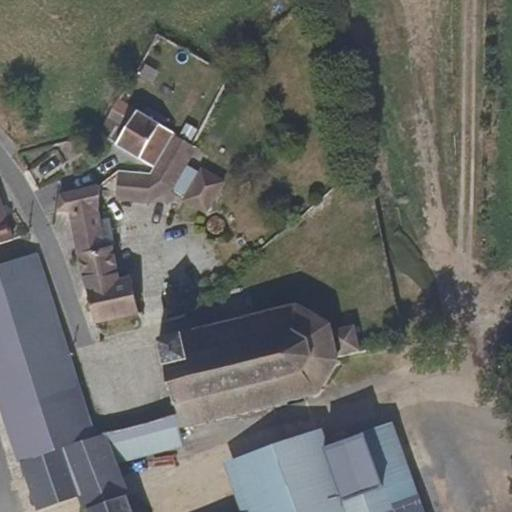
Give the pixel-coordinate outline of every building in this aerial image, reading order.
[(110,112),(91,144),(135,168),(154,134),(119,116),(110,112)] [(135,168),(151,176),(171,142),(154,134),(135,168)] [(192,153),(171,142),(151,176),(141,179),(115,181),(116,208),(149,206),(174,191),(183,201),(180,206),(200,221),(221,192),(200,178),(198,181),(185,172),(195,154),(192,153)] [(90,211),(91,196),(55,206),(52,228),(64,230),(70,267),(95,263),(89,227),(93,212),(90,211)] [(104,261),(95,263),(70,267),(71,269),(90,335),(133,324),(124,288),(112,289),(104,261)] [(195,457),(191,438),(176,441),(172,426),(91,451),(32,269),(0,279),(0,407),(34,511),(59,511),(80,505),(116,494),(114,488),(140,482),(139,478),(159,472),(158,468),(195,457)] [(286,319),(181,346),(153,353),(172,426),(176,441),(191,438),(309,408),(332,370),(353,364),(345,341),(323,346),(321,338),(286,319)] [(168,332),(177,330),(175,321),(166,323),(168,332)] [(343,511),(411,511),(385,438),(349,451),(347,447),(323,455),(343,511)] [(343,511),(323,455),(319,443),(222,477),(233,511),(343,511)] [(116,494),(80,505),(81,511),(102,511),(121,506),(116,494)]
